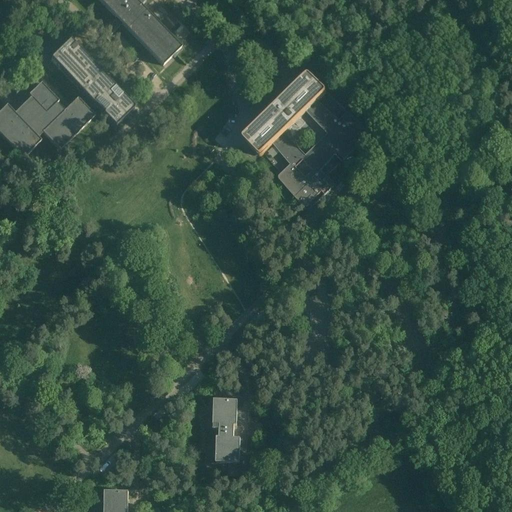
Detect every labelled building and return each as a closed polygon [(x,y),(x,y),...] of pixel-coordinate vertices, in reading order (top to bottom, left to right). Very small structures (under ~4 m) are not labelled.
[(133,0),(97,0),(163,67),(182,49),(141,7),(146,2),(143,0),(134,0),(134,1),(133,0)] [(161,22),(168,15),(160,7),(153,14),(161,22)] [(107,111),(104,114),(104,115),(104,116),(104,117),(114,127),(115,127),(116,128),(117,127),(133,111),(134,111),(134,110),(134,109),(134,108),(109,82),(70,42),(51,61),(92,104),(93,104),(94,104),(96,103),(96,102),(97,102),(98,102),(99,103),(107,108),(108,109),(108,110),(107,111)] [(272,146),(290,166),(281,175),(279,176),(279,177),(279,179),(304,209),(310,204),(308,200),(311,197),(315,198),(319,195),(322,192),(326,196),(333,189),(333,188),(334,187),(334,186),(334,184),(320,172),(335,155),(342,162),(344,161),(369,138),(370,137),(370,136),(370,135),(369,134),(349,114),(340,122),(317,101),(324,95),(325,91),(310,78),(309,77),(308,77),(307,77),(307,78),(277,107),(247,135),(244,139),(243,140),(243,141),(244,142),(259,157),(260,157),(261,157),(262,157),(264,155),(272,146)] [(6,107),(0,113),(0,136),(23,160),(41,143),(38,139),(42,135),(59,152),(95,117),(77,99),(63,113),(56,105),(59,103),(41,85),(28,97),(31,100),(14,116),(6,107)] [(214,402),(213,427),(219,427),(219,440),(217,440),(216,464),(241,465),(241,440),(235,440),(235,427),(238,427),(238,402),(214,402)] [(238,477),(238,466),(228,466),(228,477),(238,477)] [(105,493),(104,511),(128,511),(129,493),(105,493)]
